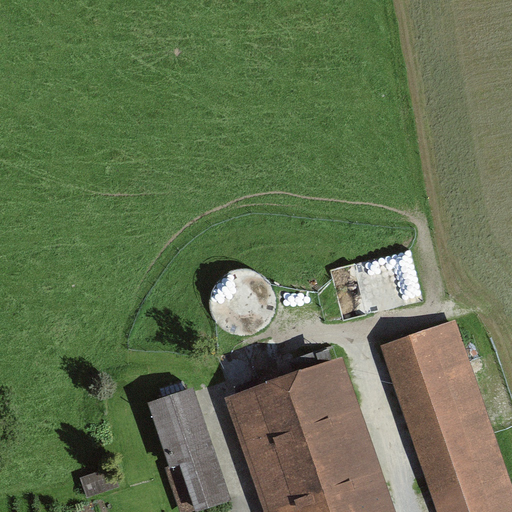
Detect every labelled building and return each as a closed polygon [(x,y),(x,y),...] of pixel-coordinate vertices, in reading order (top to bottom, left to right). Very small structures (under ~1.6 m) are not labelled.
[(411,249),(394,256),(402,277),(419,270),(411,249)] [(224,274),(215,282),(210,293),(209,305),(211,316),(218,326),(227,333),(239,336),(251,335),(261,331),(270,323),(275,313),(277,302),(274,290),(268,280),(258,272),(246,269),(234,269),(224,274)] [(511,511),(511,477),(459,323),(387,347),(442,511),(511,511)] [(316,361),(279,372),(283,384),(320,372),(316,361)] [(399,511),(346,363),(231,404),(269,511),(399,511)] [(215,511),(237,504),(196,395),(159,409),(180,466),(164,471),(179,511),(215,511)] [(106,471),(79,478),(84,498),(111,491),(106,471)]
